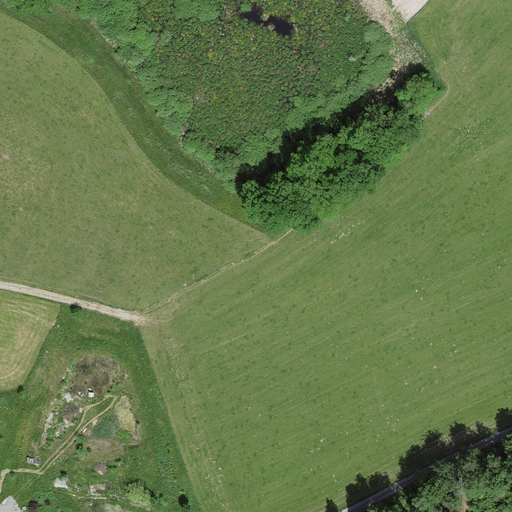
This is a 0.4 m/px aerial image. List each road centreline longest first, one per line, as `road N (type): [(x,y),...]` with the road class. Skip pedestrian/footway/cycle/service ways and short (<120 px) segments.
road 1 (residential): [(511,431),(351,511)]
road 2 (track): [(0,283),(142,321)]
